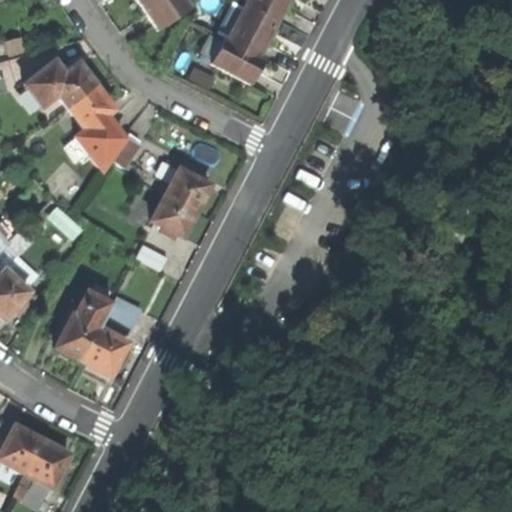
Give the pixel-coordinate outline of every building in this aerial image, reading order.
[(135,0),(157,32),(190,9),(184,0),(135,0)] [(286,5),(288,0),(245,0),(243,6),(276,23),(286,5)] [(268,38),(276,23),(243,6),(224,40),(258,57),(268,38)] [(263,60),(258,57),(224,40),(223,39),(208,65),(249,86),(256,72),(263,60)] [(23,40),(6,45),(9,58),(27,54),(23,40)] [(68,63),(62,67),(66,73),(72,68),(68,63)] [(48,86),(66,109),(94,87),(84,74),(76,64),(72,68),(66,73),(62,67),(58,70),(55,65),(41,75),(38,72),(20,86),(28,95),(45,81),(48,85),(48,86)] [(98,170),(107,159),(121,140),(104,117),(111,111),(104,100),(94,87),(66,109),(83,132),(73,139),(98,170)] [(120,169),(138,145),(125,135),(121,140),(107,159),(120,169)] [(168,185),(162,196),(193,213),(200,199),(207,186),(164,164),(156,178),(168,185)] [(149,222),(180,239),(186,227),(193,213),(162,196),(149,222)] [(0,320),(25,295),(23,293),(34,282),(11,261),(39,231),(29,220),(3,244),(5,246),(0,250),(0,320)] [(142,246),(136,259),(158,271),(165,259),(142,246)] [(126,279),(135,261),(119,253),(109,270),(126,279)] [(62,356),(79,364),(97,330),(110,307),(84,293),(71,316),(70,316),(52,350),(62,356)] [(116,299),(102,326),(123,337),(137,310),(116,299)] [(94,372),(106,378),(124,345),(97,330),(79,364),(94,372)] [(0,448),(0,464),(21,475),(38,442),(21,432),(11,427),(0,448)] [(35,511),(47,489),(48,490),(65,456),(53,449),(38,442),(21,475),(10,496),(18,500),(17,502),(35,511)]
